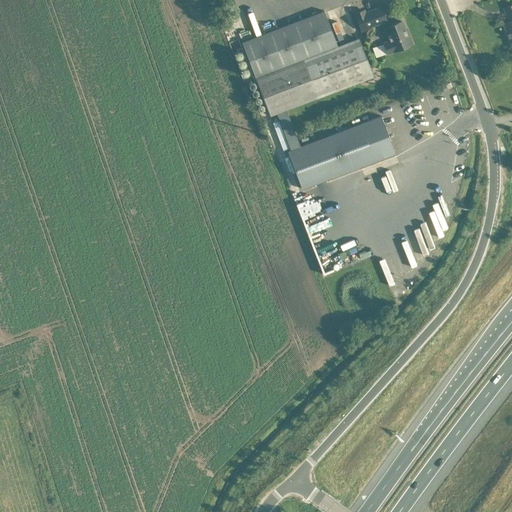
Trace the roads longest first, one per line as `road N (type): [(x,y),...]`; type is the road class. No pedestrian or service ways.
road 1 (unclassified): [(294,477),(449,306),(481,249),(493,164),(440,0)]
road 2 (motorway): [(511,322),(364,511)]
road 3 (motorway): [(400,511),(511,363)]
